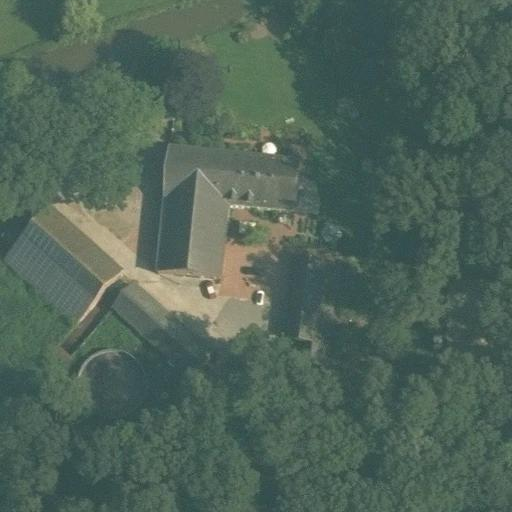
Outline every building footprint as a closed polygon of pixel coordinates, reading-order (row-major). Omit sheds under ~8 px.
[(100,128),(63,124),(61,143),(98,146),(100,128)] [(301,164),(170,150),(157,275),(222,282),(230,210),(296,217),(301,164)] [(122,277),(49,213),(4,264),(76,327),(122,277)] [(340,270),(341,264),(296,258),(284,341),(332,348),(343,271),(340,270)] [(212,356),(134,288),(102,324),(180,392),(212,356)]
